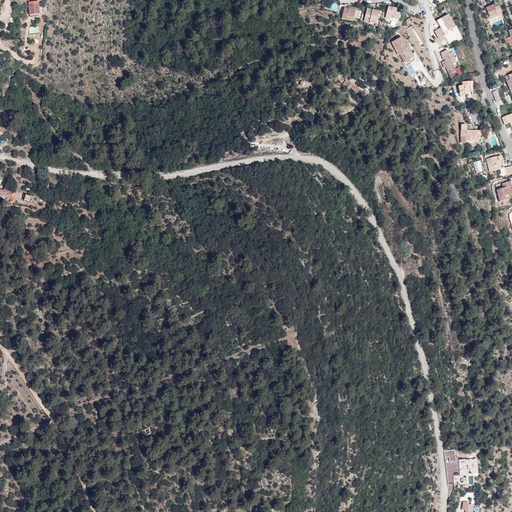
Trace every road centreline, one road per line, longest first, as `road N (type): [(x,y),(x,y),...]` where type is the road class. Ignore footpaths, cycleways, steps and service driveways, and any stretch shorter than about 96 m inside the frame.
road 1 (unclassified): [(443,511),(435,418),(397,268),(358,196),(330,167),(278,157),(168,176),(78,174),(0,156)]
road 2 (unclassified): [(0,344),(44,407),(94,511)]
road 3 (residential): [(511,149),(485,82),(466,0)]
